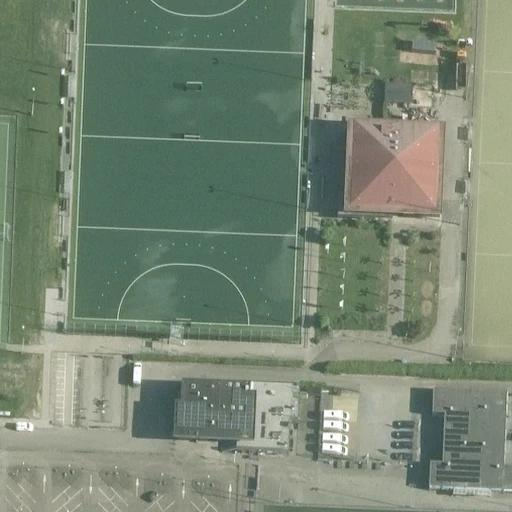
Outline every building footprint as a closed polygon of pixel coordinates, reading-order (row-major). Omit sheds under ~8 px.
[(386,88),(385,104),(386,104),(409,105),(410,89),(386,88)] [(378,108),(358,107),(357,121),(378,122),(378,108)] [(351,212),(433,215),(436,133),(354,130),(351,212)] [(298,424),(299,390),(299,387),(247,385),(246,391),(180,387),(178,439),(208,441),(208,437),(216,437),(216,441),(220,441),(220,452),(288,455),(289,423),(298,424)] [(506,396),(488,395),(432,393),(431,417),(444,418),(441,467),(429,466),(428,491),(511,494),(511,470),(503,470),(506,396)]
